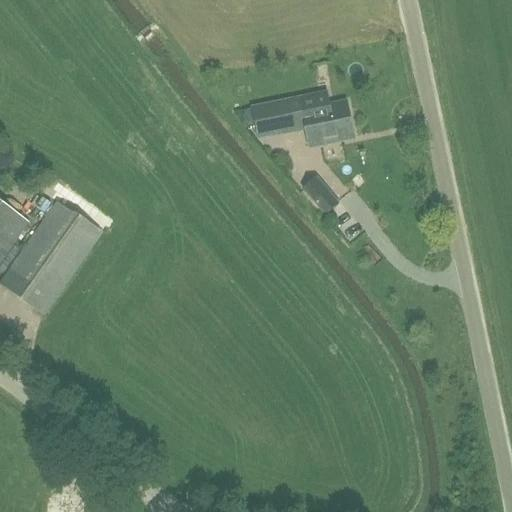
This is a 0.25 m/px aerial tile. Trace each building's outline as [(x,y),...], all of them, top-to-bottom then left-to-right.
[(327,95),(301,100),(253,110),(259,140),(306,130),(310,148),(354,138),(347,104),(330,108),(327,95)] [(305,190),(326,216),(338,205),(317,180),(305,190)] [(58,204),(0,286),(43,317),(101,235),(58,204)] [(0,243),(9,250),(27,223),(0,204),(0,243)] [(88,511),(89,500),(51,498),(49,511),(88,511)]
